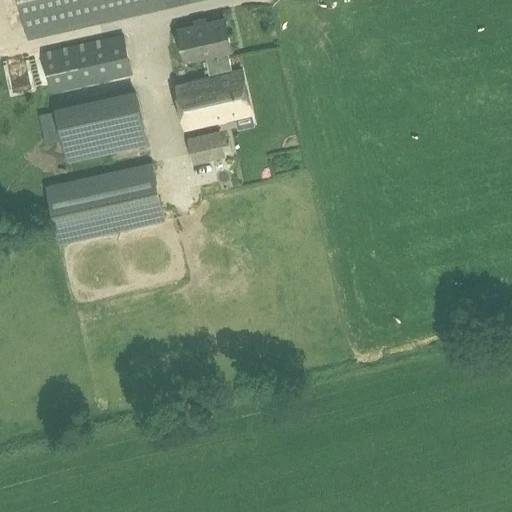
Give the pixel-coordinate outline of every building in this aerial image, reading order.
[(19,0),(28,40),(202,0),(19,0)] [(232,51),(226,19),(179,29),(186,61),(208,56),(212,77),(177,85),(186,127),(236,116),(238,128),(255,125),(243,70),(233,72),(228,52),(232,51)] [(42,52),(51,93),(133,76),(124,33),(42,52)] [(57,112),(41,115),(47,143),(63,140),(67,162),(150,143),(138,93),(57,111),(57,112)] [(189,138),(194,163),(226,156),(220,131),(189,138)] [(152,162),(45,186),(58,245),(165,221),(152,162)]
